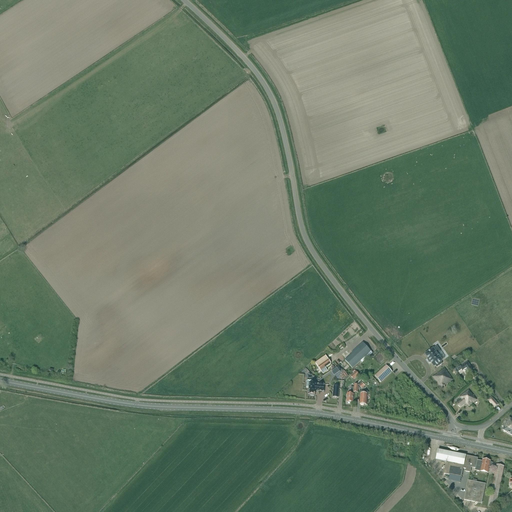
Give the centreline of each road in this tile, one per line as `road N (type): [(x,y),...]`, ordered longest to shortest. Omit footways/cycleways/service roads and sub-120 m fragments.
road 1 (unclassified): [(452,427),(318,260),(300,223),(273,100),(240,53),(184,0)]
road 2 (tertiary): [(450,440),(325,415),(157,407),(0,381)]
